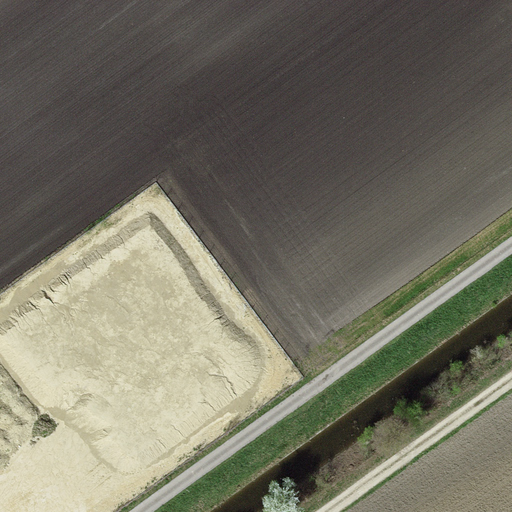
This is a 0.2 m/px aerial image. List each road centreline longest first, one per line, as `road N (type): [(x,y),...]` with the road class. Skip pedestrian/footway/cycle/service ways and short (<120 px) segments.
road 1 (track): [(511,236),(140,511)]
road 2 (track): [(324,511),(511,369)]
